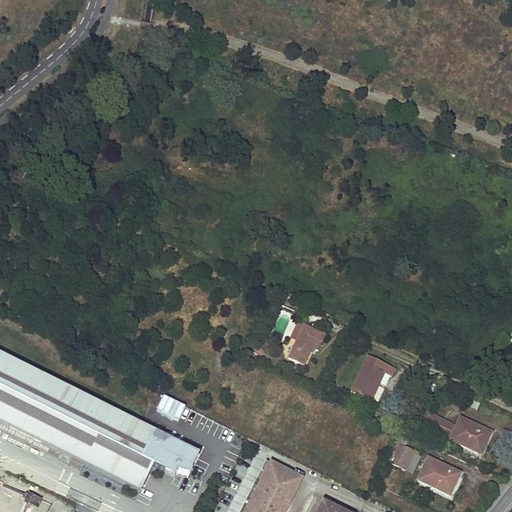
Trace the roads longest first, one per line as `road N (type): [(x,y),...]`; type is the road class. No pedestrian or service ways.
road 1 (unknown): [(511,411),(368,334)]
road 2 (unclassified): [(97,0),(83,32),(0,106)]
